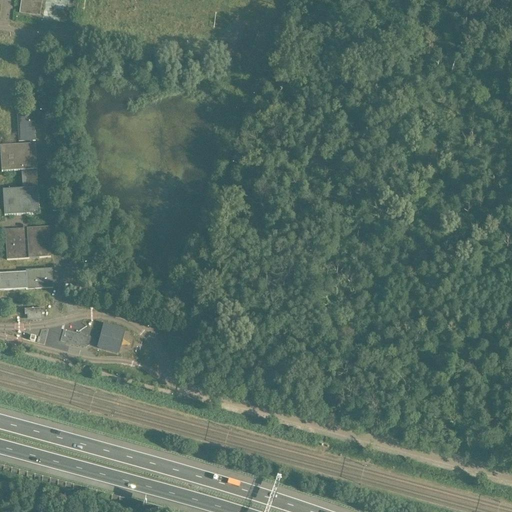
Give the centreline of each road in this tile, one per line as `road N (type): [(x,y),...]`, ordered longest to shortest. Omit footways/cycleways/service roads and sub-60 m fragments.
road 1 (motorway): [(315,511),(0,419)]
road 2 (unclassified): [(511,477),(195,391)]
road 3 (motorway): [(0,448),(225,511)]
